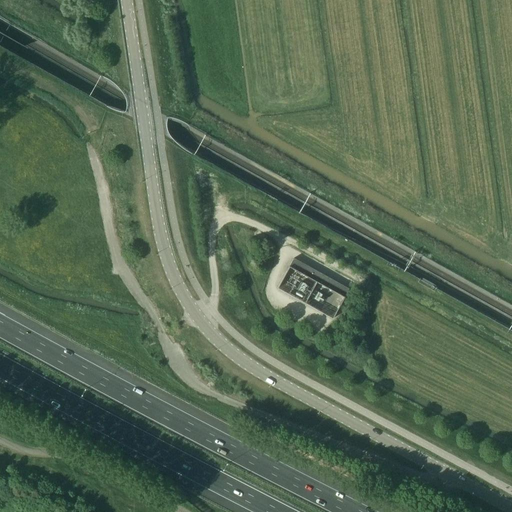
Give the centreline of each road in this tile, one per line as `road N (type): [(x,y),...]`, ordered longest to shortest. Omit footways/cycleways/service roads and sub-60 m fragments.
road 1 (tertiary): [(511,507),(260,373),(208,336),(183,296),(160,230),(125,0)]
road 2 (unknown): [(413,455),(391,466),(351,457),(259,414),(170,350),(145,324),(103,241),(82,151)]
road 3 (motorway): [(354,511),(0,324)]
road 4 (motorway): [(0,364),(280,511)]
